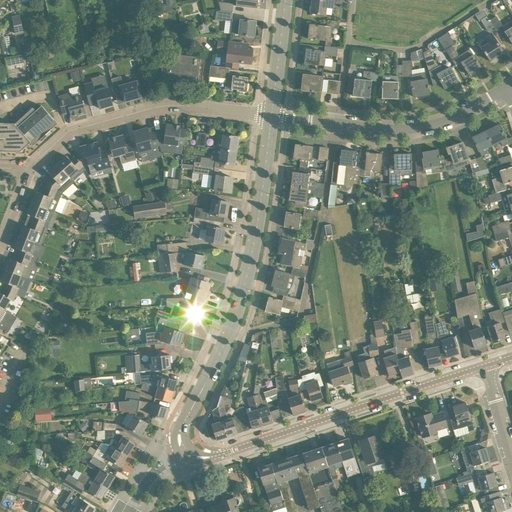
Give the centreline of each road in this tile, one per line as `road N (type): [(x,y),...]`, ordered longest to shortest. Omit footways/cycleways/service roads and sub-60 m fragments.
road 1 (tertiary): [(183,450),(179,431),(230,329),(250,268),(272,116)]
road 2 (tertiary): [(183,450),(200,458),(224,452),(484,364)]
road 3 (residential): [(28,169),(70,131),(162,106),(272,116)]
road 4 (residential): [(272,116),(387,127),(431,120),(505,82)]
